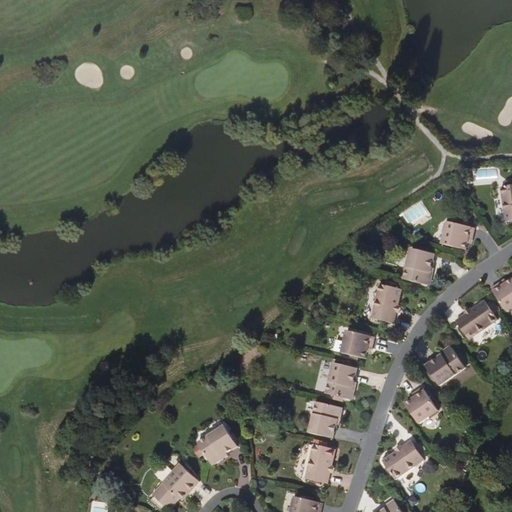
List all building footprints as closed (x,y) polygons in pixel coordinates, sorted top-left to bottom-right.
[(511,179),(505,180),(506,185),(501,186),(506,221),(511,220),(511,179)] [(470,233),(474,234),(475,227),(447,221),(442,243),(466,249),(469,237),(470,233)] [(431,281),(432,277),(430,272),(431,267),(435,253),(411,247),(404,279),(427,284),(431,281)] [(511,277),(503,284),(499,287),(497,283),(492,287),(508,311),(511,308),(511,277)] [(398,284),(385,281),(385,284),(380,283),(372,317),(394,322),(401,288),(397,287),(398,284)] [(470,339),(498,318),(485,300),(457,320),(470,339)] [(369,348),(372,348),(375,337),(348,331),(342,353),(367,359),(368,352),(369,348)] [(449,347),(443,351),(441,356),(439,358),(426,367),(440,386),(466,368),(452,348),(449,347)] [(353,386),(354,382),(357,369),(334,363),(327,394),(332,395),(331,399),(340,401),(341,397),(346,399),(350,400),(354,397),(355,394),(353,386)] [(422,388),(413,395),(415,398),(411,401),(406,404),(420,424),(439,411),(422,388)] [(338,418),(340,418),(342,410),(341,407),(317,401),(310,433),(333,439),(336,423),(338,418)] [(216,464),(219,462),(221,458),(226,455),(238,446),(226,426),(198,443),(211,464),(216,464)] [(396,479),(425,460),(412,441),(383,460),(396,479)] [(306,478),(328,484),(336,450),(314,444),(306,478)] [(155,497),(170,510),(181,499),(183,501),(201,482),(181,464),(163,483),(166,485),(155,497)] [(320,511),(323,503),(296,497),(292,511),(320,511)] [(385,509),(380,511),(402,511),(396,502),(392,501),(387,505),(385,509)]
